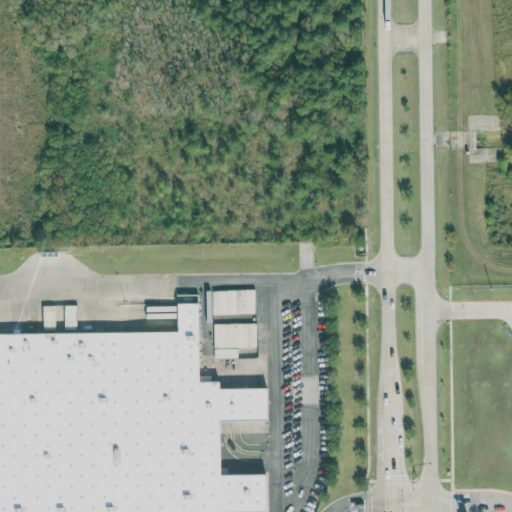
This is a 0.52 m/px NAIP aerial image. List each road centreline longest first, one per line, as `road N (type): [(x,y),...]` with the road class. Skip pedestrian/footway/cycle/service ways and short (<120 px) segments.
road 1 (secondary): [(382,0),(389,501)]
road 2 (secondary): [(421,270),(416,0)]
road 3 (secondary): [(425,501),(422,342)]
